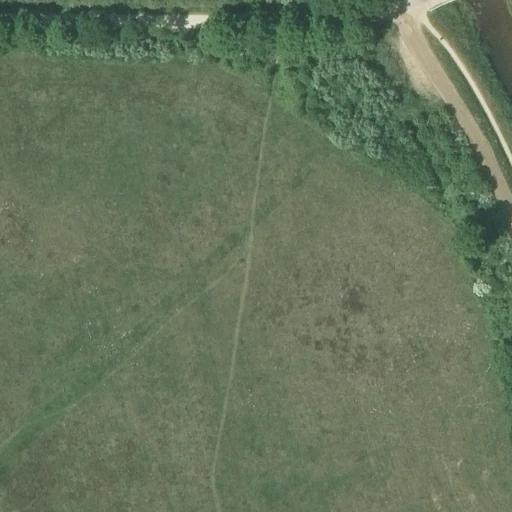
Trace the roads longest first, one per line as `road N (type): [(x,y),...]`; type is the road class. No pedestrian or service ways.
road 1 (track): [(0,24),(267,25),(406,9)]
road 2 (track): [(511,218),(406,9)]
